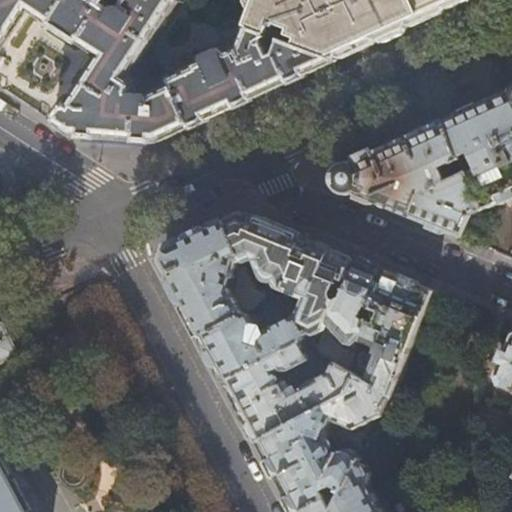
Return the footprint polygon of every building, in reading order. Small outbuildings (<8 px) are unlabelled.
[(119,138),(160,141),(210,118),(274,89),(338,60),(336,60),(282,39),(276,53),(271,56),(265,42),(268,34),(247,26),(240,47),(226,53),(225,51),(222,50),(206,57),(205,59),(206,62),(174,78),(172,81),(174,85),(153,96),(139,95),(138,83),(131,78),(180,1),(176,0),(125,0),(121,7),(115,7),(106,2),(107,0),(0,0),(0,64),(4,58),(0,55),(0,54),(29,10),(100,56),(73,101),(71,101),(68,100),(53,121),(73,135),(119,138)] [(406,29),(410,19),(438,5),(448,10),(457,6),(469,0),(255,0),(246,26),(247,26),(268,34),(282,39),(336,60),(340,50),(370,37),(379,42),(406,29)] [(200,20),(218,27),(222,17),(204,10),(200,20)] [(511,196),(511,90),(464,112),(446,120),(488,208),(511,196)] [(488,208),(446,120),(399,142),(372,154),(336,171),(336,186),(412,217),(463,238),(474,214),(488,208)] [(235,216),(227,220),(244,258),(246,262),(254,259),(263,276),(265,279),(268,280),(271,281),(271,282),(305,297),(298,312),(300,316),(307,329),(316,332),(326,326),(329,320),(338,298),(335,290),(340,277),(346,279),(354,258),(320,244),(243,213),(235,216)] [(239,261),(244,258),(227,220),(196,234),(167,247),(162,261),(180,295),(202,336),(244,312),(230,286),(239,261)] [(371,265),(354,258),(346,279),(350,281),(344,295),(338,298),(329,320),(348,340),(354,343),(362,338),(370,319),(363,316),(367,305),(374,308),(389,273),(371,265)] [(410,281),(389,273),(374,308),(382,311),(378,322),(370,319),(362,338),(360,340),(374,346),(376,352),(365,378),(394,395),(434,291),(410,281)] [(303,340),(307,329),(300,316),(294,314),(267,329),(263,323),(254,321),(250,312),(246,311),(244,312),(202,336),(219,369),(226,382),(303,340)] [(0,323),(0,363),(19,354),(3,322),(0,323)] [(511,336),(506,351),(504,350),(500,352),(499,353),(497,361),(497,363),(499,364),(501,364),(496,376),(499,385),(511,390),(511,336)] [(318,367),(303,340),(226,382),(240,408),(258,441),(351,390),(359,374),(349,368),(336,360),(332,369),(307,383),(306,392),(301,394),(297,386),(291,389),(280,370),(283,368),(292,367),(298,378),(318,367)] [(365,378),(359,374),(351,390),(258,441),(280,483),(296,511),(332,511),(335,507),(359,461),(361,459),(353,452),(341,450),(334,451),(327,440),(323,439),(331,420),(354,428),(384,413),(394,395),(365,378)] [(39,511),(42,511),(22,474),(18,476),(3,447),(0,448),(0,511),(39,511)] [(368,465),(359,461),(335,507),(338,511),(386,511),(369,479),(372,473),(368,465)]
